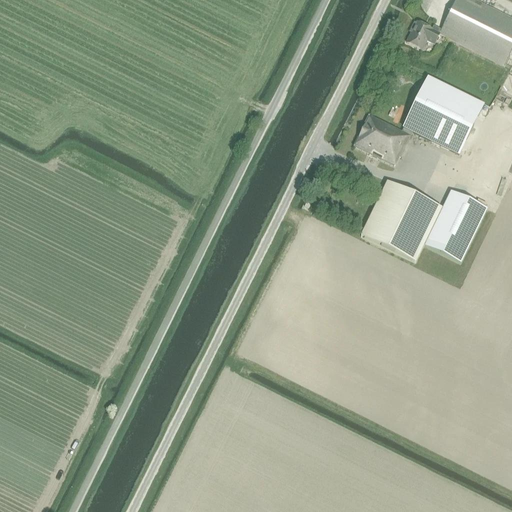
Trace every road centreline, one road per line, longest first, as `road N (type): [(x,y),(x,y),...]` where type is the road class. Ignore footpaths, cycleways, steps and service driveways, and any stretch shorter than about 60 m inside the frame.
road 1 (tertiary): [(131,511),(385,0)]
road 2 (unclassified): [(72,511),(325,0)]
